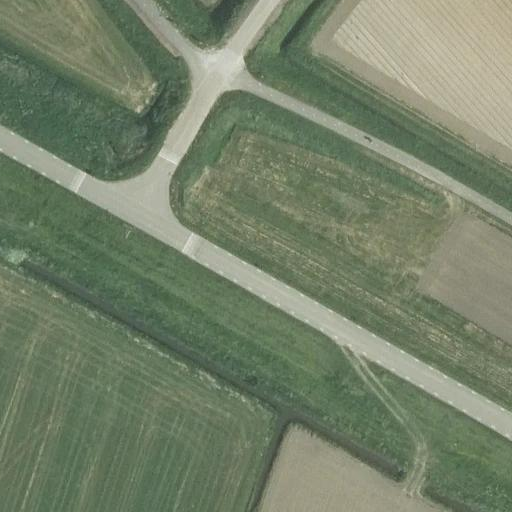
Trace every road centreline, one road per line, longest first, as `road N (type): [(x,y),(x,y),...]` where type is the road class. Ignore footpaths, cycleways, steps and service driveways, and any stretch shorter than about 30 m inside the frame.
road 1 (secondary): [(511,429),(138,211)]
road 2 (unclassified): [(138,211),(217,73),(274,0)]
road 3 (secondary): [(138,211),(0,133)]
